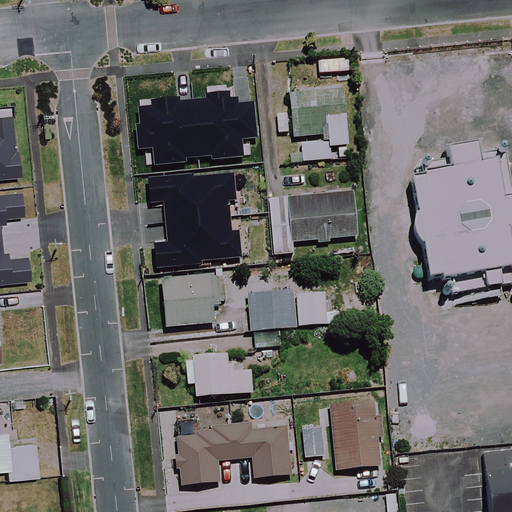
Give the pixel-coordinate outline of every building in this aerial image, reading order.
[(349,73),(348,61),(318,64),(319,75),(349,73)] [(511,86),(477,90),(481,144),(511,141),(511,86)] [(235,123),(234,110),(193,113),(199,196),(228,194),(227,177),(258,175),(253,121),(235,123)] [(293,139),(299,139),(301,164),(347,161),(346,147),(349,147),(348,118),(292,122),(293,139)] [(442,284),(452,282),(454,296),(511,287),(511,283),(500,196),(494,158),(448,164),(450,176),(423,180),(412,181),(417,214),(415,216),(414,218),(414,220),(413,222),(413,225),(412,227),(413,230),(413,232),(413,234),(414,237),(415,239),(417,241),(418,243),(420,245),(421,246),(426,282),(441,280),(442,284)] [(265,216),(263,187),(237,189),(239,218),(265,216)] [(357,241),(354,195),(270,201),(273,257),(294,256),(293,245),(357,241)] [(242,265),(240,226),(230,226),(229,210),(201,211),(179,213),(180,225),(164,226),(166,270),(242,265)] [(225,305),(222,275),(162,281),(167,330),(216,325),(214,306),(225,305)] [(248,296),(252,334),(253,351),(285,348),(283,330),(325,326),(322,294),(293,298),(292,292),(248,296)] [(230,374),(229,356),(186,359),(187,386),(196,386),(197,399),(253,395),(251,373),(230,374)] [(383,371),(335,374),(340,446),(387,443),(383,371)] [(298,400),(181,408),(185,465),(301,449),(298,400)] [(0,435),(0,473),(6,472),(7,482),(38,479),(35,444),(8,447),(7,435),(0,435)] [(511,511),(511,454),(483,458),(487,511),(511,511)]
